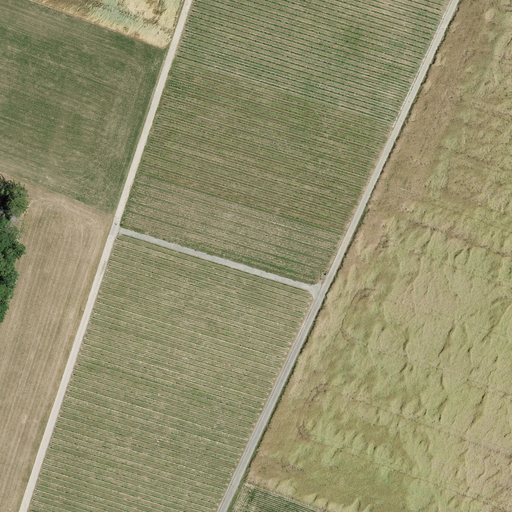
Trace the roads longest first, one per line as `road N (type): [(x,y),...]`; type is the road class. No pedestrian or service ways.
road 1 (track): [(21,511),(188,0)]
road 2 (unclassified): [(321,293),(455,0)]
road 3 (unclassified): [(221,511),(321,293)]
road 4 (unclassified): [(321,293),(113,229)]
